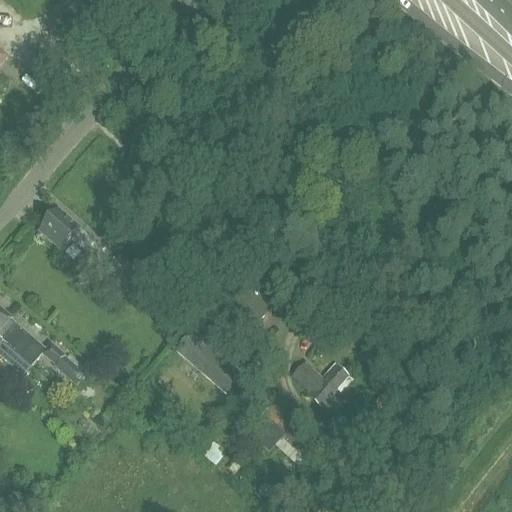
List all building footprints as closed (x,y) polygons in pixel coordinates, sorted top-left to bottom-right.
[(0,78),(1,77),(0,76),(0,72),(9,61),(0,53),(0,78)] [(64,80),(44,64),(35,74),(55,91),(64,80)] [(58,213),(41,232),(63,251),(71,241),(90,257),(98,247),(58,213)] [(122,259),(109,274),(137,298),(150,284),(122,259)] [(261,322),(263,319),(262,317),(266,312),(269,309),(266,305),(267,304),(260,298),(257,302),(251,308),(245,302),(235,313),(229,308),(220,319),(242,339),(244,341),(261,322)] [(0,311),(0,341),(31,369),(46,351),(0,311)] [(195,336),(194,335),(178,353),(227,396),(248,373),(218,346),(232,331),(214,315),(195,336)] [(0,357),(24,377),(31,369),(0,341),(0,357)] [(86,378),(65,360),(58,368),(56,371),(77,389),(86,378)] [(309,366),(295,381),(313,397),(310,400),(323,412),(340,393),(342,395),(353,383),(338,369),(326,382),(309,366)] [(372,407),(379,413),(394,396),(387,390),(372,407)] [(326,456),(274,408),(261,421),(269,428),(257,442),(272,455),(284,442),(313,469),(326,456)] [(371,500),(360,511),(378,511),(381,509),(371,500)]
